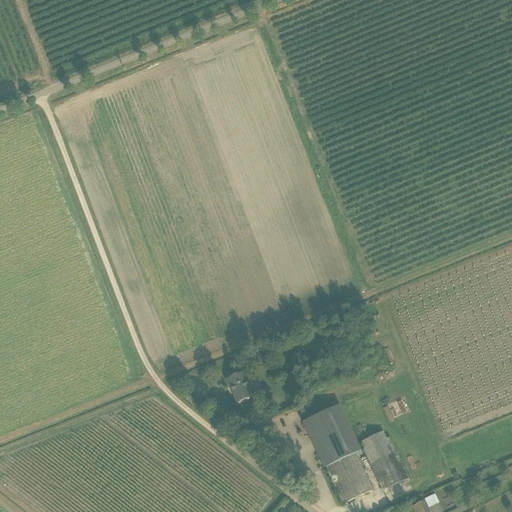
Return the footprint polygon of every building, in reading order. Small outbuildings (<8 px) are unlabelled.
[(310,360),(302,363),(305,371),(313,368),(313,366),(318,364),(316,358),(310,361),(310,360)] [(237,404),(247,400),(253,398),(243,374),(227,380),(230,390),(232,389),(237,404)] [(366,397),(344,407),(383,491),(408,479),(391,441),(388,443),(366,397)] [(305,424),(343,504),(372,490),(366,478),(355,454),(360,452),(340,409),(335,411),(305,424)] [(429,508),(439,503),(435,494),(424,499),(429,508)] [(429,511),(424,502),(411,509),(413,511),(429,511)]
